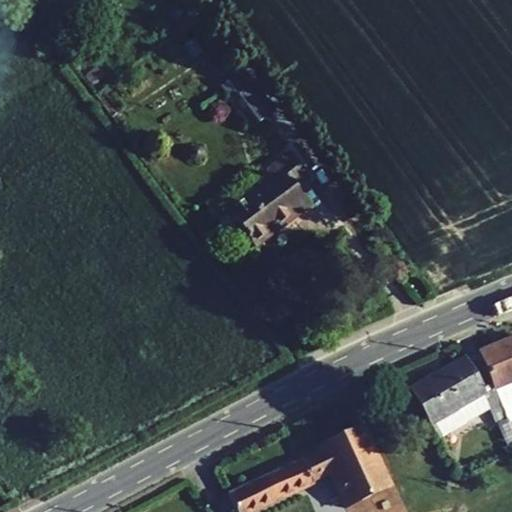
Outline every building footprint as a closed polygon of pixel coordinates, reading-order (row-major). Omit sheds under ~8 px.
[(204,0),(203,0),(183,16),(210,51),(233,34),(204,0)] [(246,127),(273,109),(243,66),(217,84),(246,127)] [(273,130),(261,139),(266,145),(221,182),(249,214),(272,196),(276,199),(303,177),(289,160),(303,149),(282,123),(273,130)] [(511,338),(477,350),(489,380),(492,385),(511,378),(511,338)] [(458,351),(401,384),(424,423),(479,393),(476,387),(489,380),(477,350),(476,347),(461,356),(458,351)] [(306,462),(228,498),(235,511),(260,511),(314,488),(312,482),(328,474),(344,509),(365,499),(354,480),(382,463),(380,459),(374,462),(357,426),(318,442),(325,457),(307,466),(306,462)] [(394,486),(382,463),(354,480),(365,499),(394,486)]
